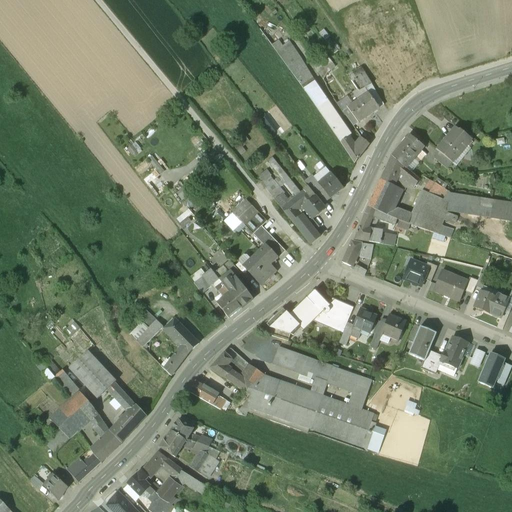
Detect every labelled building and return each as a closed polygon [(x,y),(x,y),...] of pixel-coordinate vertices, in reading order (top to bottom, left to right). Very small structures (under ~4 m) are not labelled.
[(389,101),(428,81),(391,13),(350,34),(361,55),(364,54),(389,101)] [(280,39),(269,23),(260,30),(271,46),(278,41),(280,39)] [(282,47),(278,41),(271,46),(275,51),(282,47)] [(300,58),(289,42),(282,47),(275,51),(305,92),(315,85),(310,79),(312,77),(300,58)] [(431,51),(426,53),(429,63),(435,61),(431,51)] [(335,67),(325,54),(318,59),(328,72),(335,67)] [(328,72),(319,59),(313,64),(322,79),(323,80),(328,72)] [(365,74),(352,82),(359,92),(364,89),(368,94),(372,99),(378,95),(365,74)] [(339,120),(315,85),(305,92),(340,143),(354,163),(354,164),(369,145),(362,139),(356,145),(352,142),(351,143),(336,121),(339,120)] [(368,94),(358,101),(369,116),(379,109),(372,99),(368,94)] [(378,95),(372,99),(379,109),(384,105),(378,95)] [(369,116),(358,101),(348,108),(351,113),(358,123),(369,116)] [(348,108),(343,112),(346,117),(351,113),(348,108)] [(358,123),(351,113),(346,117),(353,127),(358,123)] [(261,118),(271,133),(277,129),(267,114),(261,118)] [(455,128),(436,150),(438,152),(452,163),(472,140),(460,130),(459,131),(455,128)] [(359,134),(352,142),(356,145),(362,139),(359,134)] [(424,148),(409,135),(406,139),(412,143),(420,148),(422,150),(424,148)] [(406,139),(391,157),(406,169),(422,150),(420,148),(412,143),(406,139)] [(452,163),(438,152),(433,158),(447,169),(452,163)] [(143,161),(138,155),(133,159),(137,165),(143,161)] [(391,157),(384,173),(395,178),(403,182),(408,172),(406,169),(391,157)] [(301,194),(272,158),(268,162),(280,177),(286,183),(294,194),(297,197),(301,194)] [(326,169),(314,179),(318,184),(331,174),(326,169)] [(314,179),(312,176),(308,179),(301,171),(297,174),(308,188),(314,195),(322,189),(318,184),(314,179)] [(259,177),(263,182),(270,177),(266,172),(259,177)] [(419,181),(408,172),(403,182),(414,188),(416,185),(419,181)] [(395,178),(384,173),(380,180),(391,185),(395,178)] [(343,189),(331,174),(318,184),(322,189),(330,199),(343,189)] [(419,181),(416,185),(417,186),(416,189),(421,191),(426,193),(432,182),(422,176),(419,181)] [(270,177),(263,182),(266,187),(274,181),(270,177)] [(280,177),(274,181),(280,188),(286,183),(280,177)] [(391,185),(380,180),(375,193),(385,198),(385,197),(391,185)] [(280,188),(274,181),(266,187),(265,188),(274,200),(282,195),(282,196),(284,194),(280,188)] [(195,203),(189,195),(195,190),(190,184),(177,194),(182,200),(184,199),(191,207),(195,203)] [(314,195),(308,188),(301,194),(297,197),(304,206),(302,208),(312,221),(313,220),(326,209),(322,205),(314,195)] [(330,199),(322,189),(314,195),(322,205),(327,202),(330,199)] [(421,191),(410,213),(421,218),(423,218),(433,196),(426,193),(421,191)] [(385,198),(375,193),(368,207),(379,213),(380,213),(381,213),(385,205),(391,207),(395,198),(385,197),(385,198)] [(449,193),(443,201),(436,210),(453,213),(511,222),(511,202),(450,194),(449,193)] [(282,195),(274,200),(282,209),(289,204),(282,196),(282,195)] [(443,201),(433,196),(423,218),(421,218),(417,228),(451,238),(454,231),(446,228),(453,213),(436,210),(443,201)] [(304,206),(297,197),(292,201),(289,204),(282,209),(288,218),(298,230),(310,245),(320,237),(315,231),(319,228),(313,220),(312,221),(302,208),(304,206)] [(247,201),(233,214),(244,225),(258,212),(247,201)] [(391,207),(385,205),(381,213),(391,218),(396,220),(406,222),(410,214),(391,207)] [(373,230),(367,229),(372,217),(376,219),(379,213),(368,207),(364,215),(360,227),(359,227),(354,240),(380,244),(382,233),(382,231),(373,230)] [(258,212),(244,225),(253,235),(261,227),(267,222),(258,212)] [(376,219),(372,217),(367,229),(373,230),(377,219),(389,223),(391,218),(381,213),(380,213),(379,213),(376,219)] [(421,218),(410,213),(410,214),(406,222),(417,228),(421,218)] [(188,218),(182,223),(185,227),(191,222),(188,218)] [(272,238),(261,227),(253,235),(265,245),(272,238)] [(392,235),(382,233),(380,244),(381,244),(389,246),(392,235)] [(285,252),(272,238),(265,245),(278,259),(285,252)] [(353,243),(351,242),(342,263),(351,267),(355,257),(371,260),(373,246),(353,243)] [(265,245),(243,266),(262,286),(276,272),(270,266),(278,259),(265,245)] [(241,273),(230,261),(224,265),(234,278),(241,273)] [(426,267),(411,261),(403,280),(421,287),(424,280),(429,268),(426,267)] [(437,267),(427,263),(426,267),(429,268),(424,280),(430,283),(437,267)] [(252,301),(240,286),(239,287),(233,279),(234,279),(230,274),(229,274),(223,266),(214,274),(219,280),(224,287),(241,309),(252,301)] [(367,271),(357,266),(356,268),(355,271),(364,276),(367,271)] [(214,274),(211,270),(203,276),(211,287),(213,286),(213,285),(219,280),(214,274)] [(454,276),(442,271),(433,291),(459,302),(466,285),(452,279),(454,276)] [(488,277),(481,274),(477,282),(476,286),(483,288),(488,277)] [(211,287),(203,276),(194,284),(202,294),(211,287)] [(477,282),(471,279),(466,292),(472,294),(476,286),(477,282)] [(219,280),(213,285),(213,286),(218,291),(219,291),(224,287),(219,280)] [(241,309),(224,287),(219,291),(225,298),(217,304),(228,319),(241,309)] [(497,298),(480,291),(474,307),(501,319),(507,303),(509,299),(508,299),(499,295),(497,298)] [(308,298),(290,316),(301,328),(304,330),(316,318),(329,305),(316,292),(309,299),(308,298)] [(334,299),(329,305),(316,318),(338,327),(347,305),(334,299)] [(353,307),(347,305),(338,327),(336,332),(342,334),(345,327),(353,307)] [(290,316),(283,309),(275,317),(274,316),(266,324),(270,329),(290,335),(293,336),(301,328),(290,316)] [(376,317),(359,310),(352,326),(360,329),(369,333),(376,317)] [(149,328),(143,334),(144,335),(137,343),(143,348),(146,345),(163,327),(147,312),(140,320),(149,328)] [(405,322),(389,315),(385,324),(380,336),(381,336),(383,333),(398,339),(396,342),(397,343),(405,322)] [(199,344),(175,320),(164,329),(181,347),(169,362),(164,370),(171,377),(189,354),(199,344)] [(380,322),(369,347),(376,350),(381,336),(380,336),(385,324),(380,322)] [(75,323),(63,334),(69,339),(80,329),(75,323)] [(413,324),(407,340),(413,343),(419,327),(413,324)] [(351,330),(345,327),(342,334),(339,343),(345,345),(351,330)] [(436,334),(419,327),(413,343),(408,354),(424,361),(425,361),(429,351),(436,334)] [(290,335),(270,329),(268,335),(288,342),(290,335)] [(468,344),(452,337),(446,351),(443,353),(442,356),(439,362),(440,363),(457,370),(468,344)] [(78,346),(85,355),(88,352),(83,342),(78,346)] [(333,368),(278,349),(273,364),(316,379),(328,383),(333,368)] [(429,351),(425,361),(424,361),(421,369),(428,372),(436,354),(429,351)] [(476,351),(471,363),(478,367),(483,355),(476,351)] [(116,382),(88,352),(85,355),(69,370),(97,399),(107,390),(114,383),(116,382)] [(224,353),(211,369),(225,379),(231,371),(226,368),(226,365),(231,360),(224,353)] [(436,354),(428,372),(435,375),(437,370),(440,363),(439,362),(442,356),(436,354)] [(490,354),(478,383),(492,389),(496,381),(498,381),(504,366),(502,366),(505,360),(490,354)] [(46,357),(41,361),(48,369),(53,365),(46,357)] [(166,360),(161,367),(164,370),(169,362),(166,360)] [(41,361),(36,366),(43,374),(48,369),(41,361)] [(457,370),(440,363),(437,370),(454,377),(457,370)] [(498,381),(497,383),(504,386),(511,367),(505,364),(504,366),(498,381)] [(60,373),(53,365),(48,369),(55,378),(60,373)] [(241,378),(236,387),(250,396),(264,376),(249,366),(241,378)] [(333,368),(328,383),(355,392),(360,377),(333,368)] [(48,369),(43,374),(50,382),(55,378),(48,369)] [(231,371),(225,379),(236,387),(241,378),(231,371)] [(78,391),(62,372),(60,373),(55,378),(71,398),(78,391)] [(264,376),(250,396),(243,406),(251,409),(363,448),(371,423),(374,414),(362,410),(350,406),(323,396),(311,392),(264,376)] [(360,377),(355,392),(367,396),(372,382),(360,377)] [(328,383),(316,379),(311,392),(323,396),(328,383)] [(218,396),(195,382),(190,393),(212,406),(218,396)] [(136,407),(114,383),(107,390),(128,412),(130,414),(137,407),(136,407)] [(92,406),(79,392),(50,420),(52,423),(59,430),(70,440),(90,421),(95,427),(102,421),(92,406)] [(367,396),(355,392),(350,406),(362,410),(367,396)] [(218,396),(212,406),(218,409),(220,405),(223,399),(218,396)] [(251,409),(243,406),(236,414),(248,417),(251,409)] [(121,420),(110,432),(122,444),(146,417),(146,416),(137,407),(130,414),(128,412),(124,416),(121,420)] [(194,429),(179,419),(171,431),(186,441),(194,429)] [(103,438),(96,445),(90,450),(93,455),(95,457),(101,463),(122,444),(110,432),(102,421),(95,427),(93,428),(103,438)] [(59,430),(52,423),(47,428),(54,435),(59,430)] [(70,440),(59,430),(54,435),(45,444),(55,454),(70,440)] [(186,441),(171,431),(160,447),(175,458),(186,441)] [(212,441),(200,437),(197,443),(209,447),(212,441)] [(209,447),(197,443),(193,448),(201,451),(205,453),(209,447)] [(42,455),(31,446),(27,451),(38,460),(42,455)] [(205,453),(201,451),(191,467),(198,472),(206,459),(209,455),(205,453)] [(171,462),(158,452),(146,466),(152,471),(154,473),(156,472),(158,474),(162,469),(163,467),(165,469),(171,462)] [(95,457),(93,455),(86,461),(89,464),(91,462),(97,468),(101,463),(95,457)] [(86,461),(84,458),(79,463),(81,465),(79,467),(77,467),(71,474),(79,483),(97,468),(91,462),(89,464),(86,461)] [(206,459),(198,472),(204,476),(212,463),(206,459)] [(171,462),(165,469),(177,478),(182,471),(171,462)] [(146,466),(142,471),(148,477),(152,471),(146,466)] [(142,471),(129,484),(141,496),(147,490),(150,487),(151,486),(144,481),(148,477),(142,471)] [(182,471),(177,478),(204,496),(209,488),(183,471),(182,471)] [(67,488),(53,475),(43,486),(58,499),(67,488)] [(42,484),(34,476),(30,481),(31,483),(38,489),(42,484)] [(162,490),(148,477),(144,481),(151,486),(150,487),(156,491),(159,494),(162,490)] [(159,494),(168,502),(173,497),(177,491),(182,486),(172,478),(162,490),(159,494)] [(141,496),(129,484),(125,489),(132,496),(137,500),(141,496)] [(159,494),(156,491),(153,495),(149,500),(152,502),(147,508),(153,511),(159,511),(161,511),(168,502),(159,494)] [(137,511),(118,492),(107,504),(114,511),(137,511)] [(5,511),(9,509),(0,499),(0,511),(5,511)] [(173,504),(168,502),(161,511),(162,511),(169,511),(175,505),(173,504)]
